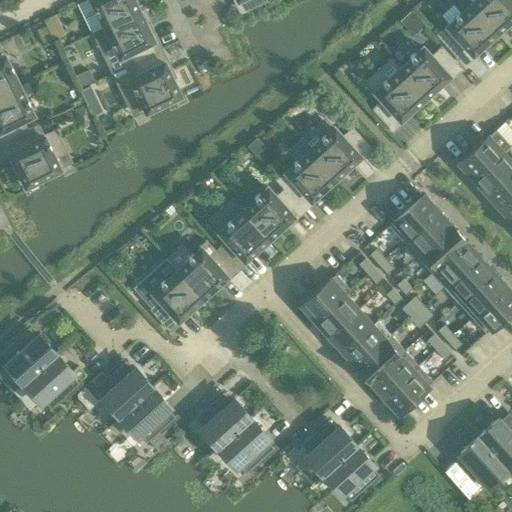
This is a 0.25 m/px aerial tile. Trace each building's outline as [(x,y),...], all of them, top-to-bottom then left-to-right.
[(91,33),(96,41),(142,17),(133,0),(89,0),(94,9),(93,10),(95,14),(96,13),(103,27),(91,33)] [(240,0),(245,10),(265,0),(240,0)] [(511,0),(475,0),(471,4),(497,32),(511,18),(511,0)] [(497,32),(471,4),(459,15),(458,14),(454,17),(455,18),(437,35),(461,61),(470,53),(472,54),(497,32)] [(44,20),(53,38),(64,33),(55,14),(44,20)] [(113,46),(124,68),(157,51),(151,41),(153,40),(142,17),(96,41),(100,49),(110,44),(112,47),(113,46)] [(43,43),(53,38),(47,25),(37,30),(43,43)] [(0,92),(19,84),(11,69),(13,68),(11,64),(9,65),(0,45),(0,92)] [(390,58),(390,59),(424,97),(449,75),(447,73),(457,65),(441,47),(431,56),(423,47),(414,55),(413,54),(410,57),(411,58),(399,68),(390,58)] [(157,51),(124,68),(130,78),(118,84),(127,103),(139,97),(147,111),(181,93),(164,60),(162,61),(157,51)] [(424,97),(390,59),(377,70),(385,79),(382,82),(383,83),(374,91),(382,100),(372,109),(388,126),(398,118),(400,119),(424,97)] [(0,129),(1,129),(6,140),(38,124),(27,129),(22,119),(33,114),(28,103),(29,102),(27,98),(26,99),(19,84),(0,92),(0,129)] [(81,91),(88,105),(97,101),(90,86),(81,91)] [(6,140),(11,151),(9,152),(25,185),(60,168),(52,153),(65,147),(56,129),(43,135),(38,124),(6,140)] [(313,128),(301,138),(336,177),(360,155),(358,154),(368,145),(352,127),(342,136),(334,127),(325,135),(324,134),(321,136),(313,128)] [(502,152),(510,146),(495,129),(458,162),(473,178),(502,152)] [(247,142),(255,152),(264,145),(256,135),(247,142)] [(294,163),(276,179),(301,206),(309,198),(311,200),(336,177),(301,138),(287,151),(295,160),(293,162),(294,163)] [(502,152),(473,178),(487,194),(511,170),(511,162),(502,152)] [(511,170),(487,194),(501,209),(511,198),(511,170)] [(255,198),(243,209),(269,238),(293,215),(292,214),(301,206),(276,179),(276,180),(284,189),(276,196),(267,187),(258,195),(257,194),(254,197),(255,198)] [(423,194),(389,225),(403,241),(437,210),(423,194)] [(511,198),(501,209),(511,221),(511,198)] [(226,241),(218,248),(234,266),(243,258),(244,260),(269,238),(243,209),(231,220),(230,219),(226,222),(227,223),(218,231),(226,241)] [(437,210),(403,241),(417,257),(451,226),(437,210)] [(451,226),(417,257),(430,272),(465,241),(451,226)] [(465,241),(430,272),(444,287),(479,256),(465,241)] [(188,258),(176,270),(202,298),(227,275),(225,274),(234,266),(218,248),(209,256),(201,247),(192,255),(191,254),(187,257),(188,258)] [(376,248),(369,254),(378,264),(385,258),(376,248)] [(479,256),(444,287),(458,302),(492,271),(479,256)] [(365,258),(358,264),(367,273),(374,267),(365,258)] [(385,258),(378,264),(387,273),(393,267),(385,258)] [(374,267),(367,273),(376,283),(382,277),(374,267)] [(202,298),(176,270),(164,280),(163,279),(160,282),(161,283),(152,291),(160,300),(150,309),(167,327),(176,318),(178,320),(202,298)] [(492,271),(458,302),(471,317),(506,286),(492,271)] [(336,273),(301,304),(315,320),(350,289),(336,273)] [(397,284),(405,294),(412,288),(403,278),(397,284)] [(511,292),(506,286),(471,317),(486,333),(511,308),(511,292)] [(401,298),(392,288),(386,294),(394,304),(401,298)] [(350,289),(315,320),(330,335),(358,309),(346,295),(351,290),(350,289)] [(415,295),(408,301),(417,311),(424,304),(415,295)] [(401,307),(410,317),(417,311),(408,301),(401,307)] [(424,304),(417,311),(426,321),(433,314),(424,304)] [(358,309),(330,335),(343,350),(372,324),(358,309)] [(417,311),(410,317),(419,327),(426,321),(417,311)] [(372,324),(343,350),(357,366),(391,335),(390,334),(385,339),(372,324)] [(444,324),(437,330),(446,339),(453,333),(444,324)] [(6,364),(23,383),(55,353),(38,335),(36,337),(27,328),(0,352),(0,353),(8,362),(6,364)] [(453,333),(446,339),(455,349),(462,343),(453,333)] [(433,334),(427,340),(435,349),(442,343),(433,334)] [(391,335),(357,366),(370,381),(405,350),(391,335)] [(442,343),(435,349),(444,359),(451,353),(442,343)] [(405,350),(370,381),(384,396),(418,365),(405,350)] [(55,353),(23,383),(39,402),(42,399),(50,409),(78,383),(70,374),(72,372),(55,353)] [(102,397),(119,416),(152,387),(135,368),(132,370),(124,361),(96,386),(104,395),(102,397)] [(418,365),(384,396),(398,412),(433,381),(418,365)] [(152,387),(119,416),(136,435),(138,433),(147,442),(175,417),(166,407),(169,405),(152,387)] [(201,428),(218,447),(251,417),(234,399),(231,401),(223,392),(223,393),(222,393),(195,417),(203,426),(201,428)] [(497,418),(478,435),(508,467),(511,463),(511,416),(508,413),(499,420),(497,418)] [(251,417),(218,447),(235,466),(237,463),(246,473),(273,448),(272,448),(273,447),(265,438),(267,436),(251,417)] [(306,455),(323,474),(356,445),(339,426),(337,428),(329,419),(328,420),(300,444),(309,453),(306,455)] [(462,454),(444,470),(469,498),(487,482),(489,484),(508,467),(478,435),(459,452),(462,454)] [(290,444),(284,449),(287,453),(294,447),(290,444)] [(356,445),(323,474),(340,493),(343,491),(351,500),(378,475),(378,474),(370,465),(373,463),(356,445)] [(402,462),(392,471),(396,475),(406,467),(402,462)]
